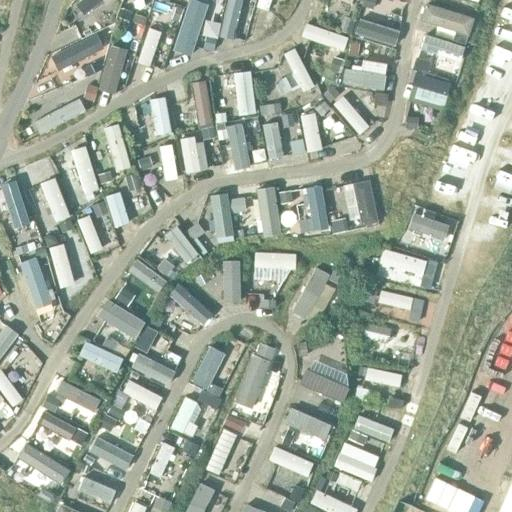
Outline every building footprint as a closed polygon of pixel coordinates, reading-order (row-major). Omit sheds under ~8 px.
[(186,0),(175,49),(193,53),(206,0),(186,0)] [(363,0),(362,6),(373,10),(375,0),(363,0)] [(468,33),(474,14),(425,0),(420,19),(468,33)] [(176,6),(171,19),(179,22),(184,9),(176,6)] [(120,9),(117,17),(130,21),(132,13),(120,9)] [(134,14),(132,22),(144,26),(147,18),(134,14)] [(344,16),(339,31),(350,35),(356,20),(344,16)] [(394,46),(400,29),(361,16),(355,32),(394,46)] [(307,20),(302,34),(344,49),(349,36),(307,20)] [(150,64),(162,29),(149,25),(138,60),(150,64)] [(96,31),(52,54),(60,69),(104,46),(96,31)] [(455,32),(452,41),(465,44),(467,36),(455,32)] [(206,35),(203,49),(213,51),(216,37),(206,35)] [(350,42),(347,56),(357,58),(360,44),(350,42)] [(112,43),(98,87),(115,92),(129,48),(112,43)] [(281,53),(291,72),(275,79),(284,96),(313,81),(296,46),(281,53)] [(416,57),(412,70),(427,75),(431,62),(416,57)] [(333,58),(329,70),(338,72),(342,60),(333,58)] [(342,84),(385,86),(387,60),(361,58),(361,67),(344,66),(342,84)] [(98,61),(83,68),(88,77),(102,69),(98,61)] [(238,113),(256,111),(252,69),(234,71),(238,113)] [(206,78),(191,81),(199,124),(215,121),(206,78)] [(86,85),(83,99),(94,102),(98,88),(86,85)] [(29,109),(40,132),(87,110),(76,87),(29,109)] [(332,88),(323,96),(330,103),(339,95),(332,88)] [(346,93),(334,101),(357,133),(369,125),(346,93)] [(375,93),(373,105),(387,107),(388,94),(375,93)] [(142,137),(172,133),(166,96),(136,101),(142,137)] [(324,101),(314,109),(321,116),(330,108),(324,101)] [(309,150),(324,146),(312,102),(297,106),(309,150)] [(280,103),(259,106),(260,115),(281,112),(280,103)] [(292,113),(281,115),(283,128),(294,126),(292,113)] [(225,114),(215,115),(216,123),(226,122),(225,114)] [(406,117),(405,128),(416,129),(418,118),(406,117)] [(262,122),(264,148),(256,148),(256,157),(283,155),(280,121),(262,122)] [(121,122),(106,125),(114,169),(129,166),(121,122)] [(224,123),(215,125),(217,131),(226,130),(224,123)] [(214,127),(201,130),(203,140),(216,137),(214,127)] [(138,129),(127,131),(131,146),(142,144),(138,129)] [(226,130),(217,131),(219,141),(227,139),(226,130)] [(208,167),(200,133),(180,137),(187,172),(208,167)] [(88,145),(73,148),(83,194),(98,191),(88,145)] [(149,157),(138,160),(141,171),(152,168),(149,157)] [(110,172),(98,176),(101,184),(113,180),(110,172)] [(136,173),(125,177),(129,192),(141,188),(136,173)] [(34,184),(48,223),(70,214),(56,176),(34,184)] [(0,188),(15,227),(32,220),(15,178),(0,183),(0,188)] [(266,233),(283,230),(274,184),(256,188),(266,233)] [(291,191),(279,193),(280,205),(293,203),(291,191)] [(244,198),(229,200),(231,214),(246,212),(244,198)] [(103,201),(92,206),(97,218),(108,214),(103,201)] [(425,209),(422,216),(433,220),(436,213),(425,209)] [(345,218),(329,222),(332,235),(348,231),(345,218)] [(70,219),(58,224),(62,233),(74,228),(70,219)] [(197,223),(185,232),(192,241),(204,233),(197,223)] [(177,224),(165,233),(186,263),(199,253),(177,224)] [(49,235),(43,237),(47,247),(57,243),(55,237),(49,235)] [(27,245),(15,249),(17,255),(29,252),(27,245)] [(44,246),(34,249),(38,260),(47,256),(44,246)] [(296,266),(296,251),(255,250),(254,277),(285,278),(285,266),(296,266)] [(240,258),(223,258),(224,299),(242,299),(240,258)] [(164,259),(156,269),(166,277),(174,267),(164,259)] [(317,322),(335,286),(325,281),(330,271),(316,264),(292,309),(317,322)] [(205,273),(196,278),(200,286),(209,282),(205,273)] [(409,278),(407,286),(423,290),(425,282),(409,278)] [(180,281),(170,292),(202,322),(213,311),(180,281)] [(419,322),(425,300),(383,287),(377,309),(419,322)] [(122,288),(115,298),(128,307),(135,296),(122,288)] [(97,317),(138,334),(145,316),(105,299),(97,317)] [(261,300),(260,308),(275,309),(275,300),(261,300)] [(156,312),(150,324),(159,328),(165,317),(156,312)] [(6,323),(0,330),(0,356),(19,333),(6,323)] [(366,324),(363,338),(388,344),(391,329),(366,324)] [(145,326),(140,337),(151,343),(157,332),(145,326)] [(107,336),(101,347),(111,353),(118,342),(107,336)] [(305,342),(297,343),(299,357),(308,356),(305,342)] [(260,343),(256,354),(271,360),(275,349),(260,343)] [(138,350),(131,366),(169,384),(176,369),(138,350)] [(340,398),(350,372),(311,357),(301,383),(340,398)] [(365,379),(401,383),(403,370),(367,366),(365,379)] [(2,368),(0,369),(0,387),(12,404),(23,397),(2,368)] [(210,383),(206,392),(219,399),(223,389),(210,383)] [(202,390),(197,400),(217,410),(221,400),(219,399),(206,392),(202,390)] [(48,395),(41,407),(54,413),(60,401),(48,395)] [(390,397),(387,407),(402,410),(404,401),(390,397)] [(112,403),(106,414),(119,421),(125,409),(112,403)] [(289,408),(285,425),(327,436),(331,419),(289,408)] [(105,414),(98,426),(110,433),(117,420),(105,414)] [(228,414),(223,425),(242,433),(246,423),(228,414)] [(75,427),(69,440),(81,446),(88,434),(75,427)] [(219,473),(237,433),(224,427),(207,467),(219,473)] [(352,430),(348,440),(363,446),(367,436),(352,430)] [(286,432),(281,444),(289,448),(294,436),(286,432)] [(96,436),(89,452),(129,468),(135,451),(96,436)] [(162,477),(177,446),(164,440),(150,471),(162,477)] [(186,440),(181,451),(194,457),(199,446),(186,440)] [(345,440),(335,464),(371,479),(380,455),(345,440)] [(23,444),(17,460),(63,479),(70,463),(23,444)] [(275,444),(269,459),(308,475),(314,460),(275,444)] [(86,454),(83,461),(91,466),(95,459),(86,454)] [(469,503),(479,481),(438,462),(428,484),(469,503)] [(84,464),(81,471),(87,474),(90,467),(84,464)] [(205,511),(214,486),(196,481),(186,511),(205,511)] [(294,485),(289,499),(299,503),(304,490),(294,485)] [(42,487),(37,496),(49,504),(55,495),(42,487)] [(317,487),(311,501),(333,511),(355,511),(358,507),(317,487)] [(158,496),(153,507),(163,511),(167,511),(172,503),(158,496)] [(284,498),(279,508),(287,511),(290,511),(295,503),(284,498)] [(143,511),(147,504),(135,499),(130,511),(143,511)] [(82,511),(60,502),(55,511),(82,511)]
